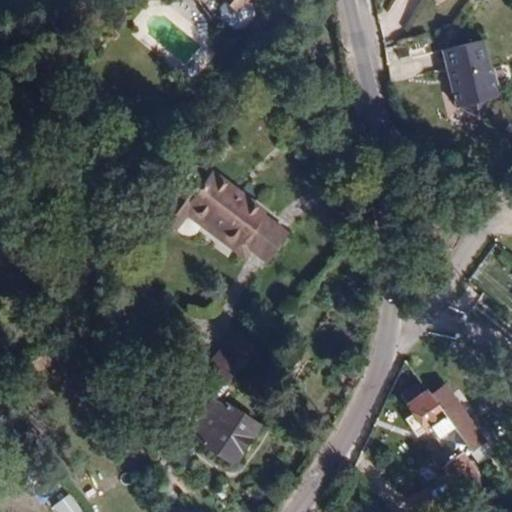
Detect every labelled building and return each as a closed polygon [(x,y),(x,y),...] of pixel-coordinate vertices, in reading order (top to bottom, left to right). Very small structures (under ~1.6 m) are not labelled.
[(219,0),(224,4),(218,11),(220,19),(230,29),(240,30),(248,17),(248,6),(242,1),(242,0),(219,0)] [(457,82),(450,82),(456,104),(464,101),(476,111),(489,94),(497,92),(479,36),(441,47),(447,70),(459,77),(457,82)] [(447,70),(450,82),(457,82),(459,77),(447,70)] [(236,245),(259,215),(261,212),(208,169),(195,186),(182,175),(167,194),(234,246),(236,245)] [(242,250),(236,245),(234,246),(167,194),(152,213),(169,227),(181,213),(235,257),(242,250)] [(286,236),(259,215),(236,245),(242,250),(263,266),(286,236)] [(220,383),(237,358),(221,345),(201,368),(213,379),(220,383)] [(222,385),(242,362),(237,358),(220,383),(222,385)] [(431,395),(454,429),(456,432),(470,422),(445,387),(431,395)] [(431,395),(428,391),(409,405),(415,415),(405,422),(417,437),(429,430),(437,440),(454,429),(431,395)] [(174,443),(171,445),(182,455),(195,437),(199,440),(198,443),(232,465),(257,425),(222,402),(220,404),(211,398),(174,443)] [(480,481),(462,457),(447,466),(463,491),(480,481)] [(104,496),(124,485),(117,473),(97,484),(104,496)] [(55,502),(60,511),(79,511),(70,494),(55,502)]
